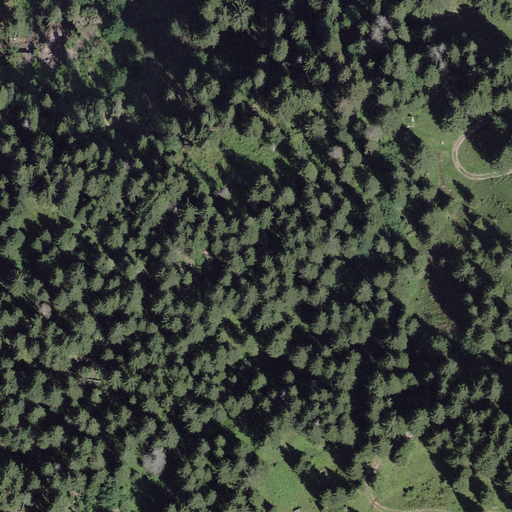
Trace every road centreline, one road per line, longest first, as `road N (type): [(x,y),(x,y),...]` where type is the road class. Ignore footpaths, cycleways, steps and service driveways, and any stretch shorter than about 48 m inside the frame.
road 1 (track): [(511,379),(412,430),(381,457),(365,483),(378,507),(411,511)]
road 2 (track): [(511,119),(459,138),(453,159),(469,177),(511,171)]
